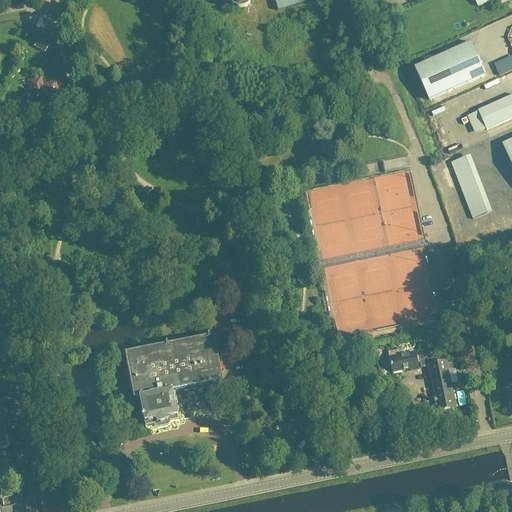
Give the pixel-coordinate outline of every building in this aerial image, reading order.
[(228,6),(230,8),(234,10),(238,11),(242,10),(245,8),(248,6),(250,2),(250,0),(225,0),(226,2),(228,6)] [(273,0),(277,12),(313,2),(312,0),(273,0)] [(495,0),(473,0),(478,8),(495,0)] [(471,44),(414,69),(429,102),(486,76),(471,44)] [(511,63),(497,71),(501,80),(511,74),(511,51),(507,54),(511,62),(511,63)] [(40,79),(29,83),(31,90),(30,90),(36,107),(60,99),(55,83),(43,87),(40,79)] [(511,97),(478,112),(486,132),(511,119),(511,97)] [(511,141),(502,146),(511,168),(511,141)] [(471,169),(466,158),(451,164),(455,175),(471,169)] [(447,250),(431,253),(433,266),(436,266),(443,298),(444,299),(445,299),(446,300),(447,300),(457,298),(451,266),(447,250)] [(171,391),(221,381),(212,337),(124,355),(127,371),(129,382),(133,399),(139,398),(145,428),(153,426),(153,428),(156,430),(167,428),(169,424),(169,423),(177,421),(171,391)] [(418,368),(417,360),(415,353),(404,355),(403,351),(389,353),(392,374),(411,370),(411,372),(419,370),(418,368)] [(419,359),(421,368),(428,366),(426,358),(419,359)] [(447,362),(446,362),(428,366),(437,412),(456,409),(447,362)] [(8,383),(0,384),(0,394),(10,392),(8,383)] [(13,416),(5,413),(5,409),(0,410),(0,424),(14,421),(13,416)] [(19,445),(13,446),(15,456),(28,453),(36,452),(34,446),(33,446),(23,448),(20,449),(19,445)] [(36,452),(28,453),(30,462),(38,461),(36,452)] [(41,478),(38,461),(30,462),(34,479),(41,478)] [(21,502),(24,502),(25,511),(44,511),(39,487),(29,489),(28,486),(18,488),(21,502)]
